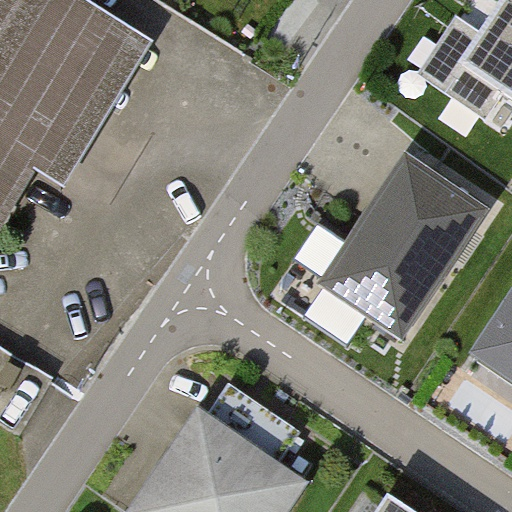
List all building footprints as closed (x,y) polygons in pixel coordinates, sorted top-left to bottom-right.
[(143,55),(52,0),(0,0),(0,230),(32,180),(55,195),(143,55)] [(511,0),(505,0),(509,2),(463,71),(511,103),(511,0)] [(483,219),(408,168),(328,286),(402,336),(483,219)] [(511,317),(484,358),(511,376),(511,317)] [(0,424),(21,437),(53,384),(0,351),(0,424)] [(302,436),(227,385),(141,511),(284,511),(300,489),(277,473),(302,436)] [(404,511),(390,502),(382,511),(404,511)]
